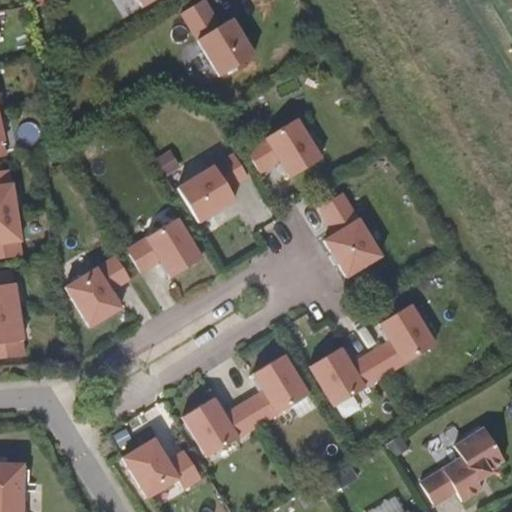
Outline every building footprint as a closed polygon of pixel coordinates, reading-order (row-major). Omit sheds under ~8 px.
[(220,26),(204,0),(203,0),(180,14),(219,77),(256,54),(234,17),(220,26)] [(245,150),(259,173),(279,161),(289,178),(320,159),(296,119),(245,150)] [(176,189),(198,223),(234,201),(227,190),(247,178),(233,154),(176,189)] [(10,184),(7,170),(0,171),(0,259),(20,256),(18,242),(19,242),(11,184),(10,184)] [(342,194),(319,208),(335,234),(324,241),(346,278),(381,257),(342,194)] [(177,219),(126,250),(140,273),(159,261),(170,278),(201,259),(177,219)] [(115,257),(64,288),(89,328),(120,309),(110,292),(129,280),(115,257)] [(12,284),(10,269),(0,270),(0,358),(24,355),(21,342),(22,341),(14,283),(12,284)] [(339,348),(308,368),(333,407),(434,345),(410,305),(379,324),(389,341),(350,365),(339,348)] [(213,399),(181,418),(206,458),(308,396),(283,356),(252,375),(262,392),(223,416),(213,399)] [(461,458),(419,483),(433,506),(456,492),(462,502),(482,489),(477,481),(490,472),(488,470),(504,460),(484,428),(454,446),(461,458)] [(153,440),(121,458),(146,499),(177,480),(182,490),(200,479),(183,452),(167,462),(153,440)] [(20,511),(21,466),(0,465),(0,511),(20,511)]
